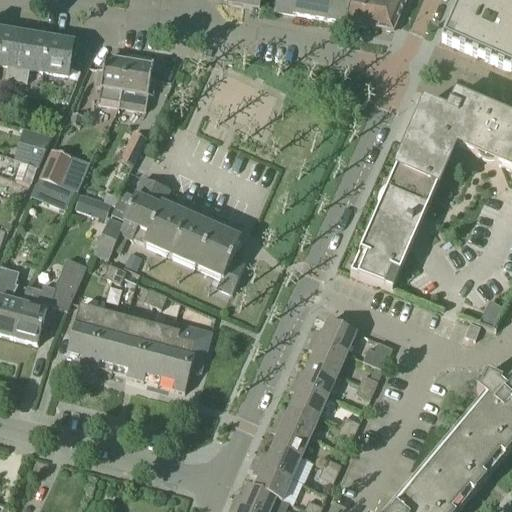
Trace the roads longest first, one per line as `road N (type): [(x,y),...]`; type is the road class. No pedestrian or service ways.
road 1 (residential): [(398,62),(303,284)]
road 2 (residential): [(221,485),(0,422)]
road 3 (residential): [(303,284),(221,485)]
road 4 (residential): [(398,62),(194,22)]
road 5 (residential): [(429,350),(424,379),(363,511)]
road 6 (residential): [(303,284),(429,350)]
road 7 (residential): [(194,22),(57,0)]
